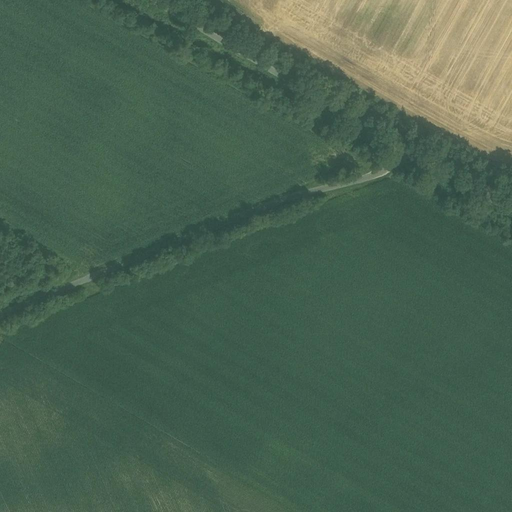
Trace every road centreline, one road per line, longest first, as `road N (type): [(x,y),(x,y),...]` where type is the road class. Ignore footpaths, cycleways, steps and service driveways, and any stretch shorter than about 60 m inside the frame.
road 1 (unclassified): [(0,313),(284,200),(376,176),(418,151)]
road 2 (residential): [(159,0),(418,151)]
